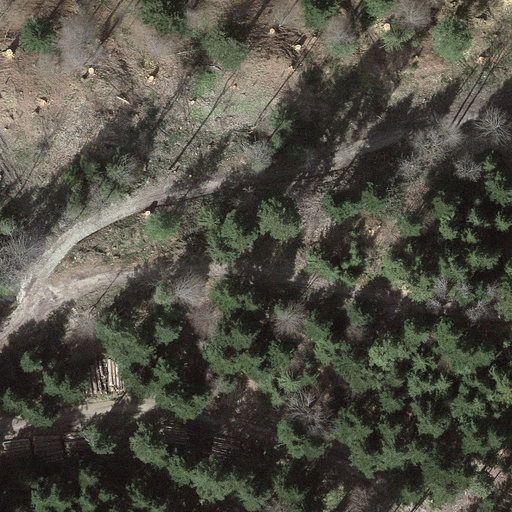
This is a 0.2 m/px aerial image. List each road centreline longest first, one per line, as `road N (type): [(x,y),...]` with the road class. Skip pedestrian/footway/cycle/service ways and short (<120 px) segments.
road 1 (track): [(511,96),(376,142),(128,203),(79,229),(40,283)]
road 2 (track): [(40,283),(227,271),(511,315)]
road 3 (track): [(444,511),(335,459),(151,406),(109,404),(0,429)]
